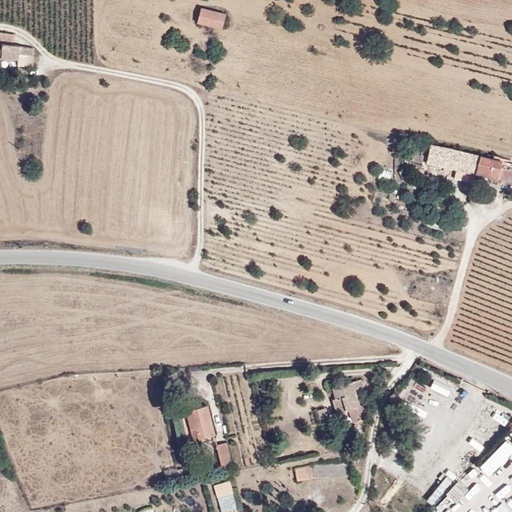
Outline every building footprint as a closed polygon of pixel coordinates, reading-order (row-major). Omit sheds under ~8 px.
[(224,12),(199,5),(195,23),(219,31),(224,12)] [(9,40),(0,38),(0,48),(8,48),(9,40)] [(31,52),(8,48),(0,48),(0,62),(14,64),(14,69),(30,71),(31,52)] [(473,187),(476,161),(420,149),(419,156),(426,158),(424,168),(454,175),(453,182),(473,187)] [(424,168),(426,158),(419,156),(418,159),(414,159),(412,169),(420,171),(421,168),(424,168)] [(511,176),(499,173),(500,167),(476,161),(474,180),(511,188),(511,176)] [(410,176),(412,169),(405,167),(404,174),(410,176)] [(419,178),(420,171),(412,169),(410,176),(419,178)] [(367,401),(363,389),(354,392),(357,403),(367,401)] [(361,416),(357,403),(354,392),(335,397),(339,411),(344,409),(347,421),(351,420),(354,432),(373,427),(373,423),(370,414),(361,416)] [(212,434),(205,405),(184,410),(191,439),(212,434)] [(191,439),(184,410),(179,411),(186,440),(191,439)] [(332,431),(329,418),(319,420),(323,433),(332,431)] [(494,471),(509,447),(499,441),(484,466),(494,471)] [(229,463),(224,442),(214,445),(219,466),(229,463)] [(330,458),(325,443),(311,447),(315,460),(330,458)] [(350,487),(350,471),(289,473),(289,489),(350,487)] [(436,505),(452,480),(444,475),(428,500),(436,505)] [(442,511),(462,491),(456,485),(436,505),(442,511)] [(232,501),(229,488),(211,491),(214,505),(232,501)] [(490,503),(494,510),(508,503),(504,495),(490,503)]
